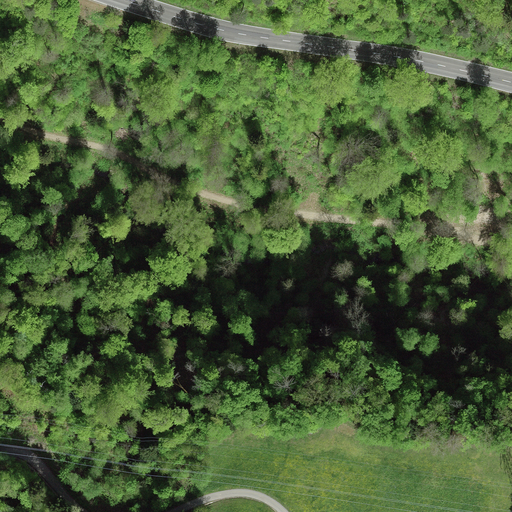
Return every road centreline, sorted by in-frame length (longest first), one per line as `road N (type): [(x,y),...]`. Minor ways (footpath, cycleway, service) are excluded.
road 1 (track): [(511,241),(238,199),(108,144),(0,112)]
road 2 (primary): [(511,82),(216,28),(124,0)]
